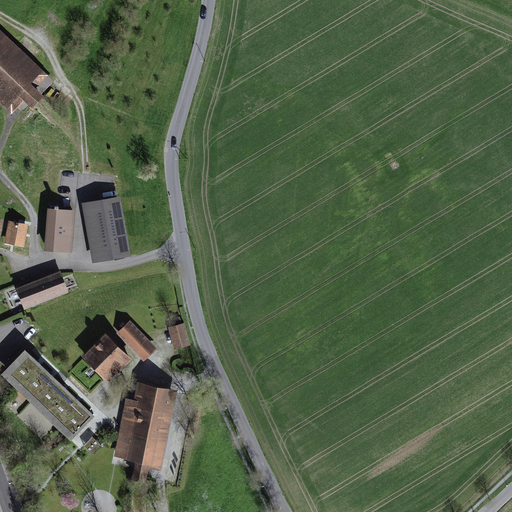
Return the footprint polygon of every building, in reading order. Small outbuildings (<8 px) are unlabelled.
[(47,77),(0,33),(0,102),(12,113),(47,77)] [(95,254),(125,248),(116,198),(85,204),(95,254)] [(74,211),(50,209),(45,249),(70,252),(74,211)] [(29,223),(9,219),(5,240),(25,244),(29,223)] [(60,269),(17,285),(25,306),(68,289),(60,269)] [(158,345),(130,318),(116,332),(144,359),(158,345)] [(183,321),(171,324),(177,345),(189,342),(183,321)] [(133,356),(106,330),(82,355),(110,381),(133,356)] [(97,415),(26,345),(2,367),(76,441),(97,415)] [(179,392),(139,383),(135,400),(127,399),(115,456),(136,462),(132,481),(147,483),(150,468),(163,471),(179,392)]
